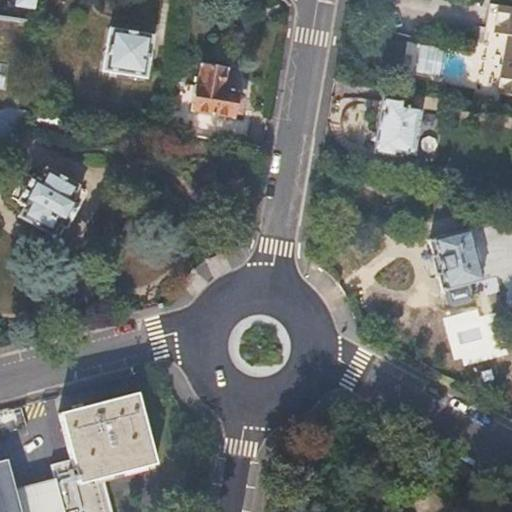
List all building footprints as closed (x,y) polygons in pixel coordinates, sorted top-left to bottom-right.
[(511,95),(511,8),(492,5),(488,33),(511,37),(511,53),(509,74),(505,74),(502,94),(511,95)] [(16,110),(29,28),(0,22),(0,72),(5,73),(2,92),(0,92),(0,109),(4,108),(16,110)] [(149,36),(108,29),(101,71),(144,77),(149,36)] [(164,133),(194,138),(195,127),(186,125),(187,113),(231,119),(235,92),(221,91),(224,68),(198,64),(194,85),(191,86),(189,104),(170,101),(164,133)] [(221,91),(235,92),(237,76),(231,69),(224,68),(221,91)] [(34,97),(25,95),(23,106),(33,108),(34,97)] [(419,110),(401,107),(401,101),(383,99),(374,151),(391,155),(392,152),(410,154),(419,110)] [(0,156),(25,111),(16,110),(4,108),(0,109),(0,156)] [(14,204),(20,206),(15,218),(47,236),(53,225),(59,229),(75,203),(68,198),(74,187),(42,170),(36,179),(29,176),(14,204)] [(437,275),(442,290),(481,278),(467,229),(427,240),(430,253),(428,255),(435,275),(437,275)] [(0,511),(108,511),(100,472),(144,460),(131,386),(47,405),(60,465),(49,465),(52,478),(14,489),(6,491),(0,456),(0,511)]
